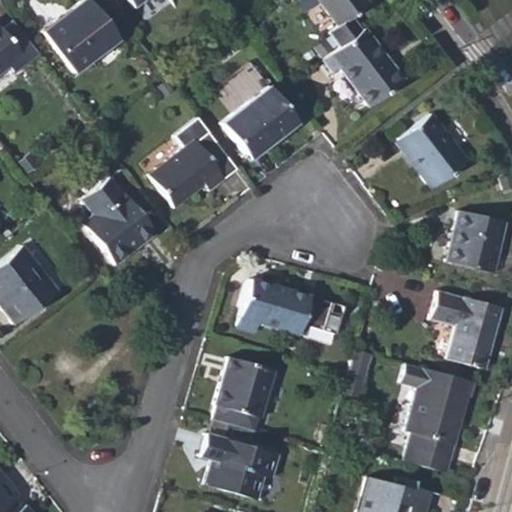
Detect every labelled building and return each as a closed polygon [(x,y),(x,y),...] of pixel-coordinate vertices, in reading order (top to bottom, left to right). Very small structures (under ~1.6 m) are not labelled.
[(71,72),(114,39),(84,0),(79,0),(68,9),(71,12),(59,21),(56,18),(39,31),(71,72)] [(295,0),(305,11),(317,2),(315,0),(295,0)] [(349,17),(367,4),(363,0),(315,0),(317,2),(335,25),(326,31),(338,47),(360,31),(349,17)] [(56,18),(59,21),(71,12),(68,9),(56,18)] [(0,70),(6,66),(12,73),(24,62),(37,52),(9,16),(0,22),(0,70)] [(367,107),(402,80),(362,29),(360,31),(338,47),(321,61),(331,73),(338,68),(367,107)] [(246,160),(294,123),(266,86),(218,122),(246,160)] [(429,189),(465,161),(427,112),(395,137),(416,164),(412,167),(429,189)] [(206,190),(221,179),(235,168),(195,117),(171,134),(181,147),(145,174),(171,208),(201,184),(206,190)] [(134,209),(106,177),(78,200),(90,215),(79,223),(112,265),(141,242),(122,219),(134,209)] [(498,181),(500,190),(511,187),(510,178),(498,181)] [(122,219),(141,242),(152,233),(134,209),(122,219)] [(491,273),(503,221),(454,210),(442,262),(491,273)] [(0,310),(11,324),(54,290),(19,245),(0,259),(0,310)] [(82,272),(86,278),(92,273),(88,267),(82,272)] [(327,302),(306,296),(246,279),(235,317),(256,323),(295,334),(301,335),(303,326),(331,334),(337,315),(324,311),(327,302)] [(459,296),(459,297),(434,290),(426,319),(452,325),(442,359),(481,369),(498,306),(459,296)] [(232,327),(253,334),(256,323),(235,317),(232,327)] [(364,371),(368,354),(351,349),(347,366),(364,371)] [(258,419),(271,369),(224,356),(211,405),(258,419)] [(413,387),(401,432),(407,433),(404,447),(401,461),(444,473),(448,459),(465,395),(469,396),(473,382),(403,363),(397,383),(413,387)] [(356,400),(364,371),(347,366),(344,375),(339,394),(356,400)] [(269,478),(276,453),(201,433),(195,456),(207,460),(201,486),(254,500),(261,475),(269,478)] [(0,504),(15,492),(0,473),(0,504)] [(394,475),(391,484),(362,476),(357,496),(362,497),(359,511),(353,509),(351,511),(425,511),(431,492),(410,486),(411,480),(394,475)] [(10,500),(17,495),(15,492),(0,504),(0,511),(30,511),(24,503),(17,509),(10,500)] [(353,509),(359,511),(362,497),(357,496),(353,509)]
